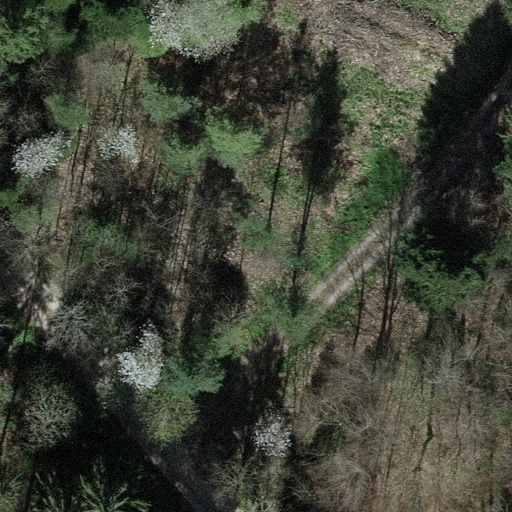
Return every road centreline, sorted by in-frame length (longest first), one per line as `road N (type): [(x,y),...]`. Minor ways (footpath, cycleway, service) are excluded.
road 1 (track): [(173,441),(466,148),(511,82)]
road 2 (track): [(0,243),(232,511)]
